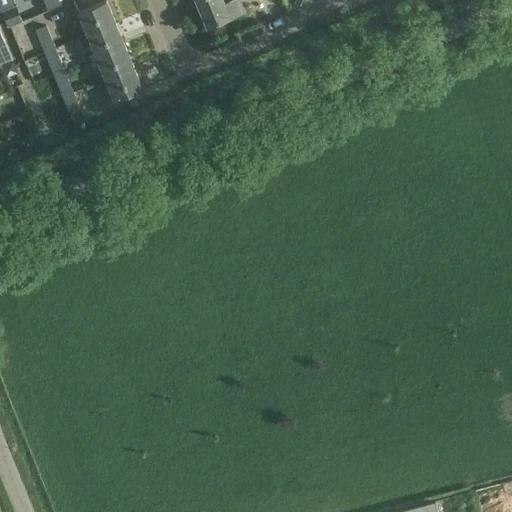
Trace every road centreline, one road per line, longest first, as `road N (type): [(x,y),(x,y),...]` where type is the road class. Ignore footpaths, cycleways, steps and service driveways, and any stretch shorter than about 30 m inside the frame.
road 1 (unclassified): [(0,228),(511,4)]
road 2 (residential): [(157,0),(188,73),(366,0)]
